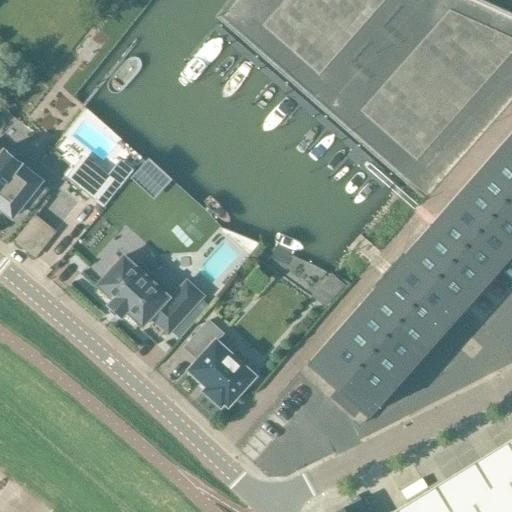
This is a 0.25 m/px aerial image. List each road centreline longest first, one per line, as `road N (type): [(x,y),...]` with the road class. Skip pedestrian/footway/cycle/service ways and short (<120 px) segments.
road 1 (tertiary): [(0,267),(265,505)]
road 2 (residential): [(265,505),(511,381)]
